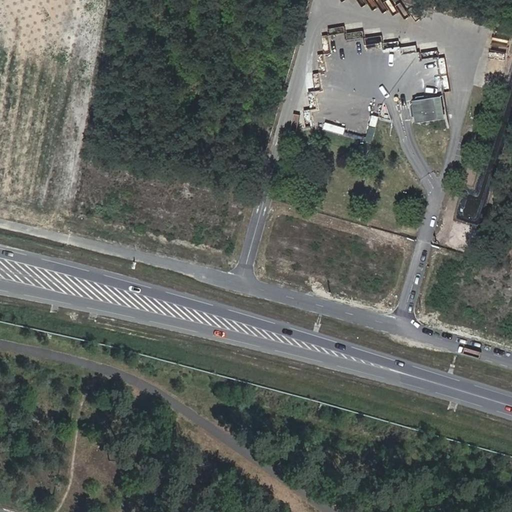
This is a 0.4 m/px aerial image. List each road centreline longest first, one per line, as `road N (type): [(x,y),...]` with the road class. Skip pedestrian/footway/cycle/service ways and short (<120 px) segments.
road 1 (primary): [(409,371),(0,251)]
road 2 (primary): [(0,282),(409,371)]
road 3 (residential): [(214,279),(511,357)]
